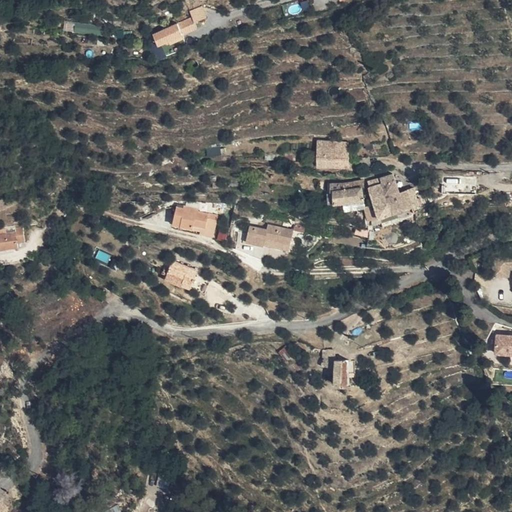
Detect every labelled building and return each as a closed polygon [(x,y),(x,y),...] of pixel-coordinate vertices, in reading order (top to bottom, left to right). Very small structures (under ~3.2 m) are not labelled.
[(193,23),(207,18),(202,6),(189,10),(193,23)] [(73,33),(99,35),(100,25),(74,23),(73,33)] [(148,37),(150,43),(153,49),(164,44),(166,47),(181,41),(176,31),(179,30),(176,25),(163,30),(162,27),(156,29),(157,33),(148,37)] [(145,45),(150,43),(148,37),(142,39),(145,45)] [(315,169),(346,171),(346,153),(335,153),(335,145),(316,145),(315,169)] [(346,145),(335,145),(335,153),(346,153),(346,145)] [(367,158),(353,161),(355,170),(369,168),(367,158)] [(385,178),(380,179),(382,184),(379,185),(384,201),(372,205),(377,219),(401,211),(396,195),(391,182),(387,183),(385,178)] [(326,184),(324,182),(324,190),(328,190),(328,194),(332,194),(333,204),(344,203),(343,190),(342,184),(326,184)] [(378,186),(367,190),(372,205),(384,201),(379,185),(378,186)] [(349,189),(343,190),(344,203),(333,204),(333,213),(362,210),(359,188),(349,189)] [(409,190),(396,195),(401,211),(415,207),(409,190)] [(372,205),(362,210),(364,222),(377,219),(372,205)] [(180,229),(201,234),(202,229),(206,230),(209,216),(196,214),(195,216),(185,214),(185,211),(177,209),(174,221),(182,223),(180,229)] [(202,229),(201,234),(201,236),(211,238),(216,218),(209,216),(206,230),(202,229)] [(267,232),(250,228),(246,244),(264,248),(264,247),(290,252),(294,232),(268,227),(267,232)] [(0,237),(0,252),(17,251),(17,246),(24,245),(22,231),(14,231),(14,236),(0,237)] [(511,258),(493,259),(493,277),(509,277),(509,267),(511,266),(511,258)] [(204,297),(208,288),(194,282),(197,274),(172,264),(171,265),(167,263),(162,276),(167,278),(165,282),(204,297)] [(511,329),(500,328),(499,346),(511,347),(511,329)] [(332,355),(338,355),(337,344),(317,347),(319,355),(327,354),(327,362),(332,363),(332,355)] [(338,367),(351,367),(351,355),(338,355),(332,355),(332,363),(338,363),(338,367)] [(352,379),(351,367),(338,367),(339,379),(352,379)]
